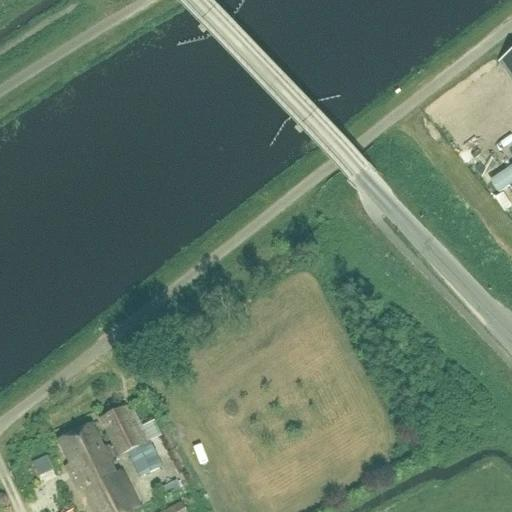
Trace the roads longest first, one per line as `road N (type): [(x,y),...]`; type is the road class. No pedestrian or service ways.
road 1 (unclassified): [(511,27),(0,427)]
road 2 (unclassified): [(511,336),(194,0)]
road 3 (unclassified): [(0,92),(148,0)]
